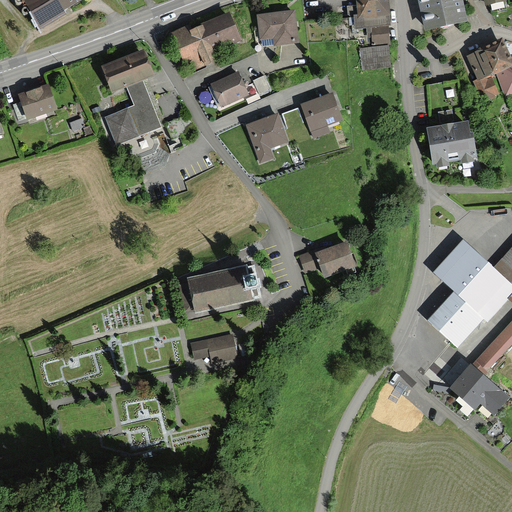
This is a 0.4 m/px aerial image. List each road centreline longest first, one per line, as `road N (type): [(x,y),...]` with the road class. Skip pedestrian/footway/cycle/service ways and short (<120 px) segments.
road 1 (residential): [(147,20),(206,132),(270,213),(295,279),(291,301),(248,364)]
road 2 (residential): [(422,190),(423,242),(409,304),(393,349),(358,395),(334,449),(319,511)]
road 3 (primary): [(0,72),(147,20)]
road 4 (residential): [(404,55),(422,190)]
